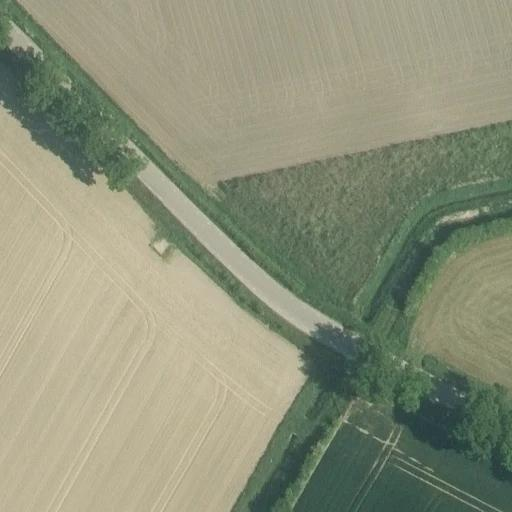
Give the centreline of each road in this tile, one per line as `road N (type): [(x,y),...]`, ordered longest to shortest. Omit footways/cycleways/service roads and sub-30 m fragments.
road 1 (unclassified): [(511,442),(360,362),(247,274),(0,31)]
road 2 (track): [(511,221),(443,237),(393,316),(378,372)]
